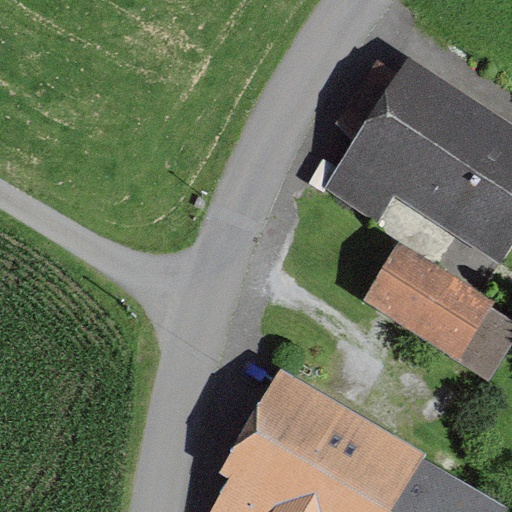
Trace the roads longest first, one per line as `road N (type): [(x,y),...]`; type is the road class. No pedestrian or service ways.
road 1 (unclassified): [(351,0),(272,131),(202,309)]
road 2 (unclassified): [(202,309),(0,195)]
road 3 (unclassified): [(202,309),(155,511)]
